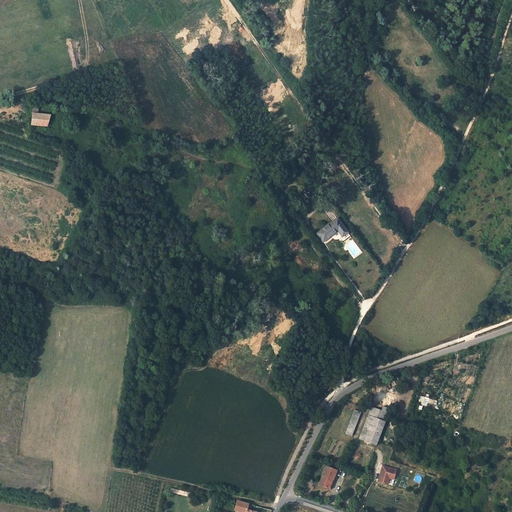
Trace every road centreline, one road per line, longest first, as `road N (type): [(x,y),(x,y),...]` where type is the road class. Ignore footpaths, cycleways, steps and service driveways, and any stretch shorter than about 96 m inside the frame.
road 1 (track): [(338,395),(349,342),(411,238),(511,16)]
road 2 (track): [(49,301),(129,311),(107,467),(278,507)]
road 3 (unclassified): [(338,395),(511,328)]
road 4 (track): [(0,98),(83,69),(90,50),(72,0)]
